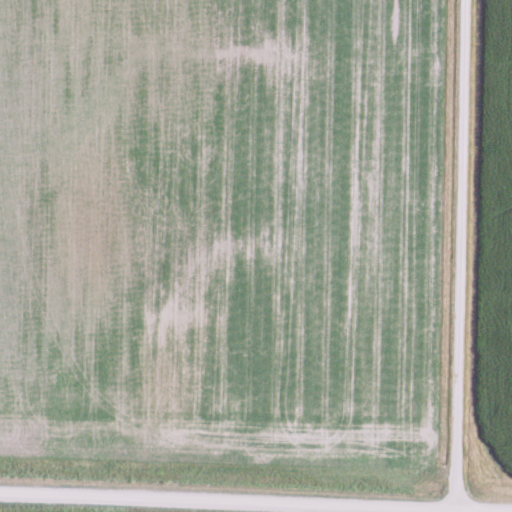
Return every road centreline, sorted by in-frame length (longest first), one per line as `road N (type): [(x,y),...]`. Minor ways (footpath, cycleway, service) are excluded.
road 1 (residential): [(511,510),(0,490)]
road 2 (residential): [(452,508),(463,0)]
